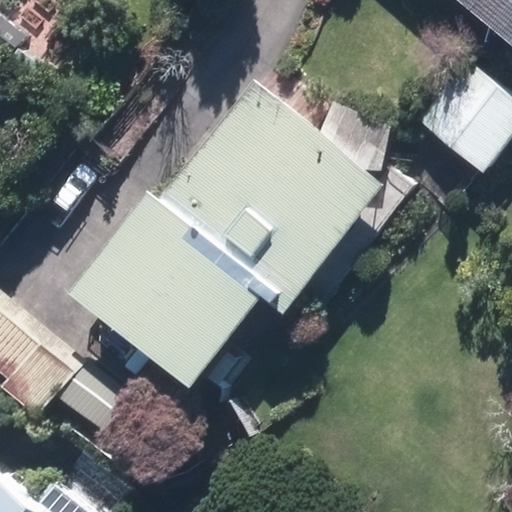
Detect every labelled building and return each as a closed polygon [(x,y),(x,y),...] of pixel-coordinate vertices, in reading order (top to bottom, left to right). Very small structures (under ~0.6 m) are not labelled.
[(511,0),(471,0),(511,33),(511,0)] [(511,150),(511,88),(473,61),(431,121),(499,169),(511,150)] [(410,196),(265,85),(182,196),(176,191),(97,295),(211,382),(283,288),(318,315),(410,196)] [(76,386),(97,360),(0,281),(0,359),(82,425),(99,404),(76,386)] [(0,429),(16,413),(0,398),(0,429)] [(49,495),(2,458),(0,459),(0,511),(144,511),(77,459),(49,495)]
